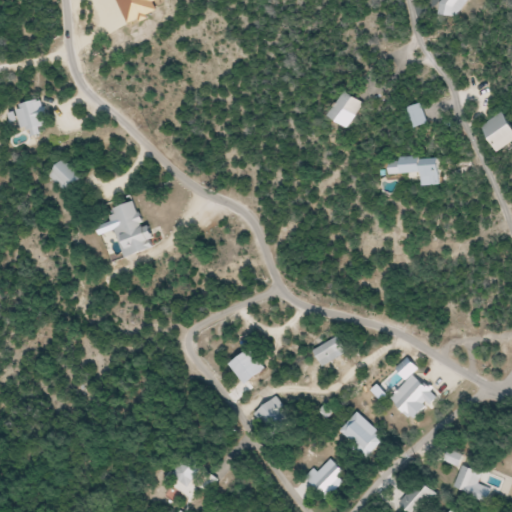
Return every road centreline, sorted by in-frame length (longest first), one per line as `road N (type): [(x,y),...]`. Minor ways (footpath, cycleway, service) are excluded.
road 1 (residential): [(511,397),(416,344),(296,305),(274,283),(251,220),(178,177),(77,80),(62,0)]
road 2 (residential): [(492,388),(387,472),(352,511),(288,491),(188,350),(194,332),(219,314),(282,291)]
road 3 (residential): [(409,0),(419,39),(450,83),(511,228)]
